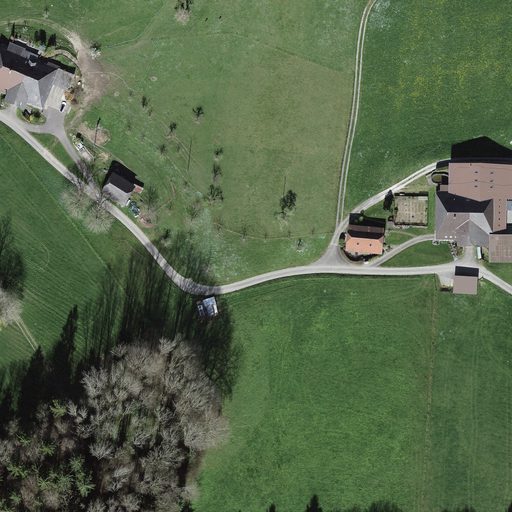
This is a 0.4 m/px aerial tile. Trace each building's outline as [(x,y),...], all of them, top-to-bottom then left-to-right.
[(24,50),(10,45),(0,69),(0,84),(12,90),(7,102),(20,107),(25,95),(39,101),(49,76),(54,78),(59,67),(23,52),(24,50)] [(75,75),(59,69),(52,84),(68,91),(75,75)] [(440,200),(440,231),(459,231),(459,237),(459,246),(480,246),(480,254),(491,254),(492,261),(511,261),(511,238),(502,238),(502,235),(503,198),(511,197),(511,168),(451,167),(451,187),(441,187),(440,200)] [(128,188),(114,180),(107,191),(121,200),(128,188)] [(379,233),(352,230),(351,247),(378,249),(379,233)] [(476,275),(453,273),(452,287),(475,290),(476,275)]
